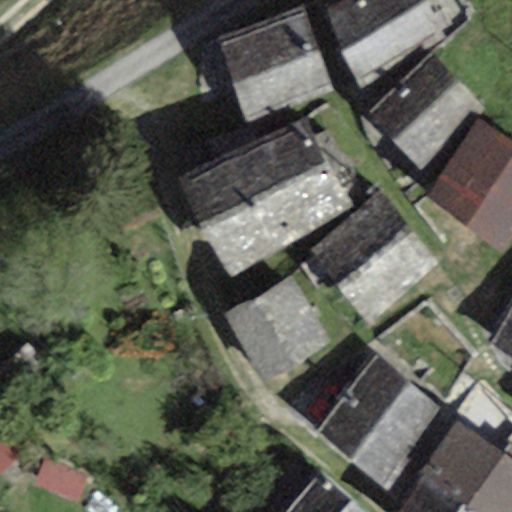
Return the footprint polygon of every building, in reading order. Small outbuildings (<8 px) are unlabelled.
[(349,0),(323,13),(359,84),(441,44),(419,0),(349,0)] [(216,41),(247,121),(333,88),(302,9),(216,41)] [(433,55),(367,113),(418,169),(483,110),(433,55)] [(177,179),(201,224),(328,159),(304,114),(177,179)] [(511,236),(511,144),(477,120),(422,197),(501,252),(511,236)] [(355,213),(328,159),(201,224),(228,278),(355,213)] [(383,195),(312,253),(368,326),(439,267),(383,195)] [(286,276),(223,317),(268,388),(332,347),(286,276)] [(511,307),(488,348),(511,362),(511,307)] [(375,358),(314,438),(385,491),(445,412),(375,358)] [(391,511),(456,511),(499,454),(456,424),(391,511)] [(511,511),(511,463),(499,454),(456,511),(511,511)] [(353,511),(313,479),(285,511),(353,511)]
